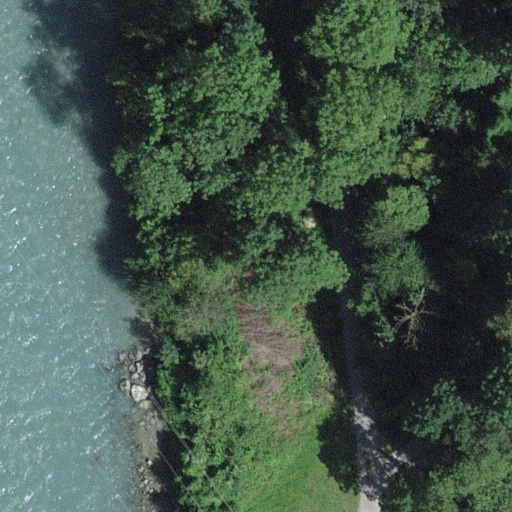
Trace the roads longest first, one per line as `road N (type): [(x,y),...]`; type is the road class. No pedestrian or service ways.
road 1 (track): [(368,511),(324,0)]
road 2 (track): [(367,496),(398,465),(439,449),(511,442)]
